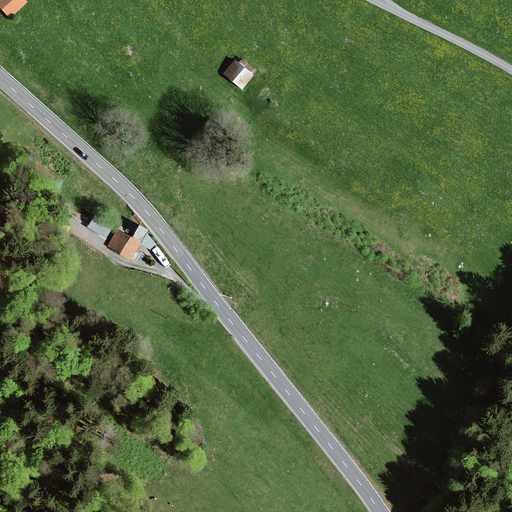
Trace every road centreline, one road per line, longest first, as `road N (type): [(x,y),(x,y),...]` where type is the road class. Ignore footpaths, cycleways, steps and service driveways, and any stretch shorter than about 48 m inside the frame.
road 1 (secondary): [(379,511),(176,250),(114,180),(0,79)]
road 2 (unclassified): [(377,0),(511,72)]
